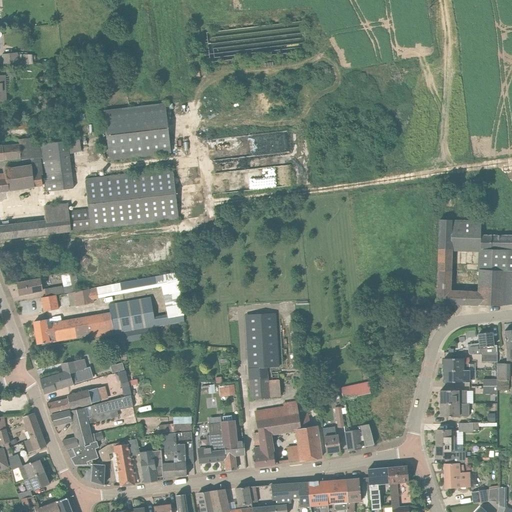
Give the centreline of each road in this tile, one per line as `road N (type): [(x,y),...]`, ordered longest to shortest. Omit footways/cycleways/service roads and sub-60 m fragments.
road 1 (track): [(442,0),(446,51),(414,112),(326,186),(193,203),(187,160),(78,172),(80,197),(0,209)]
road 2 (residential): [(81,499),(412,452)]
road 3 (residential): [(412,452),(435,340),(461,320),(511,315)]
road 4 (residential): [(81,499),(36,399),(18,379)]
